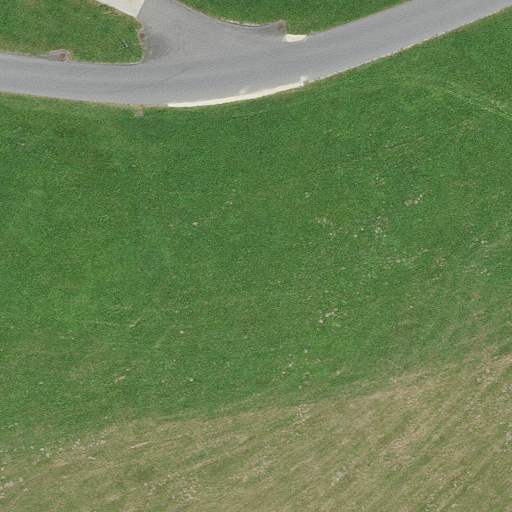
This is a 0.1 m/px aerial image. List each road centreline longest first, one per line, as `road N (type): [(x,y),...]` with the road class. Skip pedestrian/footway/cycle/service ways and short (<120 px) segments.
road 1 (unclassified): [(0,71),(121,85),(240,78),(470,0)]
road 2 (track): [(125,0),(240,78)]
